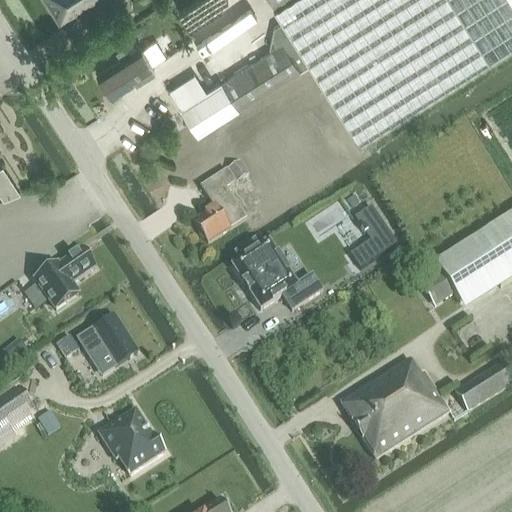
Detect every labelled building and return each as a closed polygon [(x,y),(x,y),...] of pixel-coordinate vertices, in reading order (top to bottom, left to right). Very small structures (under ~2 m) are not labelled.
[(44,0),(62,26),(101,0),(44,0)] [(192,24),(217,12),(210,0),(193,0),(183,5),(192,24)] [(511,0),(286,0),(275,7),(273,9),(282,23),(310,67),(317,79),(324,90),(358,143),(511,46),(511,0)] [(272,52),(262,59),(221,85),(220,83),(206,92),(194,73),(167,91),(198,138),(300,73),(310,67),(282,23),(274,28),(269,49),(272,52)] [(120,59),(98,74),(101,79),(100,81),(104,88),(106,88),(112,97),(136,81),(136,80),(154,69),(152,65),(142,49),(141,47),(135,50),(131,43),(116,52),(120,59)] [(317,79),(292,95),(300,106),(324,90),(317,79)] [(227,191),(236,186),(249,177),(240,163),(227,172),(227,173),(201,190),(215,212),(195,225),(209,247),(247,223),(227,191)] [(20,193),(2,167),(0,168),(0,194),(3,200),(20,193)] [(371,210),(367,212),(368,214),(357,221),(363,229),(360,231),(364,237),(366,235),(372,243),(350,257),(360,271),(396,247),(371,210)] [(511,216),(488,232),(434,267),(440,277),(453,297),(464,314),(511,283),(511,216)] [(0,247),(0,269),(10,264),(0,247)] [(297,291),(270,248),(232,272),(260,316),(282,302),(292,318),(323,298),(312,281),(297,291)] [(35,310),(48,302),(56,314),(80,298),(73,288),(97,272),(83,252),(36,284),(23,293),(35,310)] [(338,291),(355,280),(347,268),(330,279),(338,291)] [(440,277),(431,283),(444,303),(453,297),(440,277)] [(93,334),(116,371),(138,357),(114,320),(93,334)] [(65,360),(78,351),(69,338),(56,347),(65,360)] [(21,361),(29,356),(20,344),(12,349),(21,361)] [(448,418),(422,377),(419,379),(409,363),(340,406),(351,424),(349,425),(374,464),(448,418)] [(468,416),(511,387),(511,379),(503,366),(455,397),(468,416)] [(18,393),(0,404),(0,433),(31,412),(18,393)] [(60,429),(50,414),(38,421),(48,437),(60,429)] [(151,440),(134,415),(97,438),(114,465),(117,464),(127,480),(163,457),(152,439),(151,440)] [(227,511),(221,501),(204,511),(227,511)]
